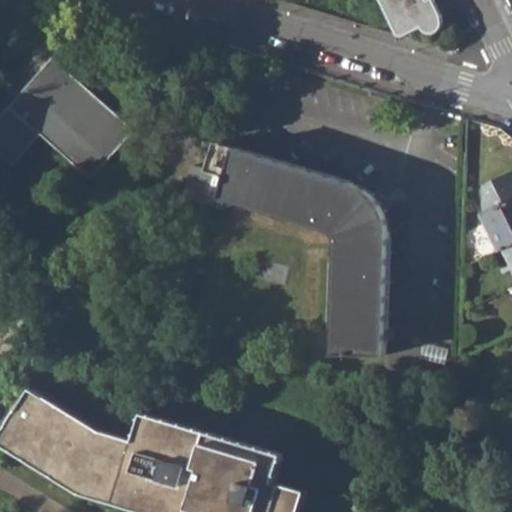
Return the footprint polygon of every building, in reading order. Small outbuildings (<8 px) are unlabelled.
[(442,16),(433,0),(381,0),(397,34),(405,36),(422,29),(427,34),(433,34),(439,31),(443,26),(442,16)] [(0,34),(0,70),(17,69),(13,32),(0,34)] [(15,104),(111,189),(149,147),(54,62),(15,104)] [(338,350),(390,352),(393,218),(388,205),(378,191),(364,184),(208,136),(200,163),(184,159),(174,190),(210,201),(213,191),(337,229),(342,235),(338,350)] [(503,248),(508,246),(511,243),(511,175),(487,187),(487,209),(489,213),(487,214),(503,248)] [(393,377),(452,394),(460,362),(401,345),(393,377)] [(302,511),(310,489),(278,480),(284,454),(147,410),(137,438),(107,429),(37,386),(3,440),(88,492),(150,511),(302,511)]
